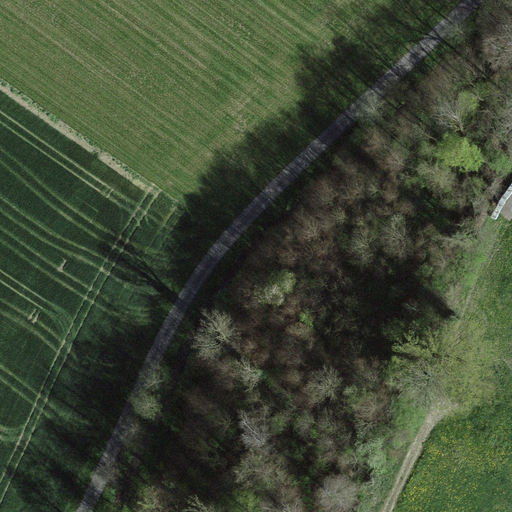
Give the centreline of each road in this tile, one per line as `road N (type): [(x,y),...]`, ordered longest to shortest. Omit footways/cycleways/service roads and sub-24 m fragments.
road 1 (track): [(84,511),(218,246),(329,129),(478,0)]
road 2 (track): [(423,392),(378,511)]
